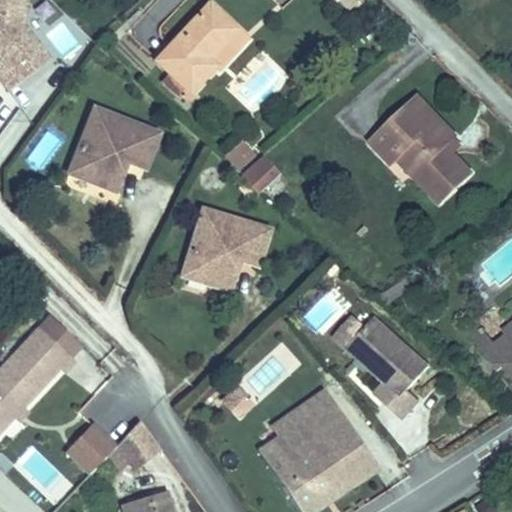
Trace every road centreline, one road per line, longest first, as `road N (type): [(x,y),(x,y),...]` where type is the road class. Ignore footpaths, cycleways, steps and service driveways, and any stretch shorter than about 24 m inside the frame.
road 1 (residential): [(511,113),(398,0)]
road 2 (residential): [(402,511),(511,440)]
